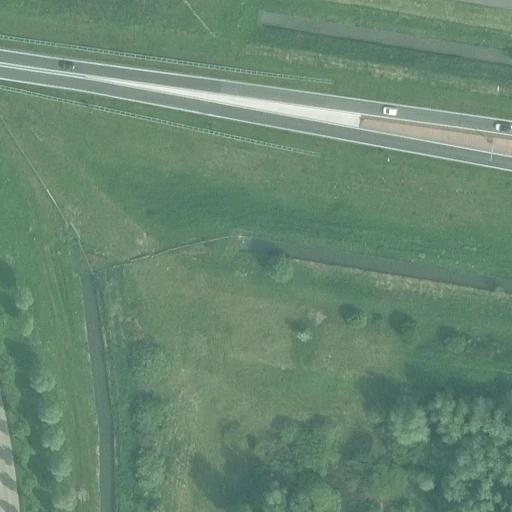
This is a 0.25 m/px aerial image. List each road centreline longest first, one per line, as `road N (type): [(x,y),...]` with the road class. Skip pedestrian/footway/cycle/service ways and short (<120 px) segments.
road 1 (trunk): [(0,67),(511,165)]
road 2 (trunk): [(511,130),(0,62)]
